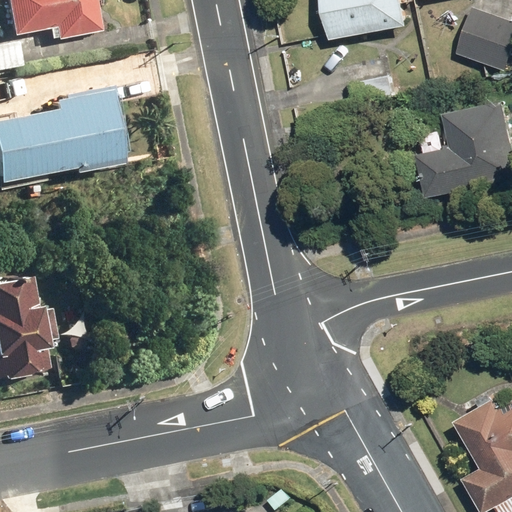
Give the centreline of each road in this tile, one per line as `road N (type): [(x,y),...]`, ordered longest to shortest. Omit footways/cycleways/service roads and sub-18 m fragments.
road 1 (residential): [(306,362),(278,307),(215,0)]
road 2 (residential): [(306,362),(273,398),(231,418),(0,462)]
road 3 (residential): [(306,362),(354,307),(511,271)]
road 4 (residential): [(401,511),(306,362)]
